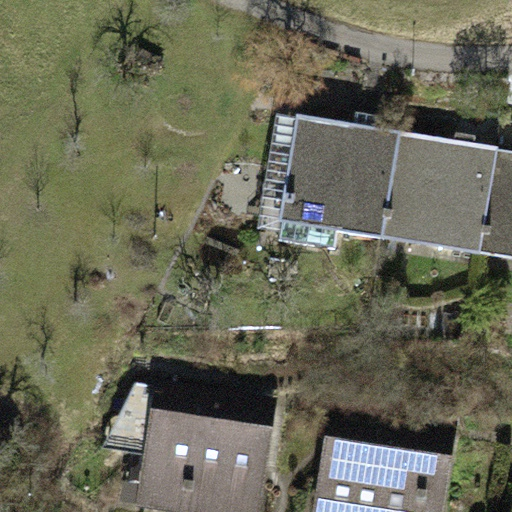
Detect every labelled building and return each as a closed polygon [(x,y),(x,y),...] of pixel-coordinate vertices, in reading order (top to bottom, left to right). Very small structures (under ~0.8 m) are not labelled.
[(403,134),(303,118),(302,121),(281,117),(264,219),(287,222),(284,241),(340,250),(343,231),(386,238),(389,220),(403,134)] [(501,151),(403,134),(389,220),(441,229),(438,247),(484,254),(487,237),(501,151)] [(511,152),(501,151),(487,237),(511,240),(511,152)] [(258,511),(274,415),(161,397),(152,449),(135,446),(130,482),(193,492),(190,509),(206,511),(258,511)] [(455,443),(333,426),(321,511),(424,511),(426,502),(446,505),(455,443)]
